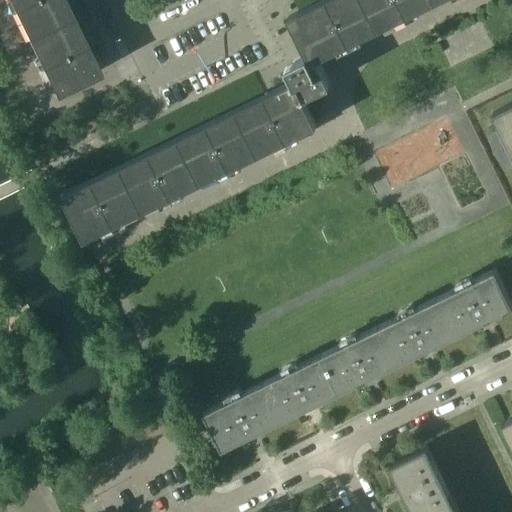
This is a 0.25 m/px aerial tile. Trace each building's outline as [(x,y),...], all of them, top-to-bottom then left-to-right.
[(9,0),(12,5),(54,93),(100,70),(65,0),(9,0)] [(321,0),(299,11),(287,16),(307,56),(286,67),(292,80),(62,192),(85,238),(316,126),(302,97),(330,84),(318,59),(437,0),(321,0)] [(511,102),(492,112),(511,153),(511,102)] [(495,268),(457,287),(436,297),(454,335),(511,306),(511,304),(509,298),(507,293),(495,268)] [(436,297),(399,315),(378,325),(396,363),(454,335),(436,297)] [(378,325),(342,343),(320,354),(338,391),(396,363),(378,325)] [(320,354),(283,371),(262,382),(280,419),(338,391),(320,354)] [(262,382),(226,399),(204,410),(222,447),(280,419),(262,382)] [(163,403),(151,409),(162,432),(174,426),(163,403)] [(151,409),(141,413),(152,437),(162,432),(151,409)] [(141,413),(130,419),(141,443),(152,437),(141,413)] [(511,417),(502,422),(511,443),(511,417)] [(130,419),(119,424),(130,448),(141,443),(130,419)] [(119,424),(108,429),(120,453),(130,448),(119,424)] [(108,429),(97,435),(108,458),(120,453),(108,429)] [(97,435),(87,440),(98,464),(108,458),(97,435)] [(76,445),(87,467),(87,469),(98,464),(87,440),(76,445)] [(426,446),(390,464),(413,511),(436,511),(454,503),(426,446)] [(458,511),(454,503),(436,511),(458,511)]
